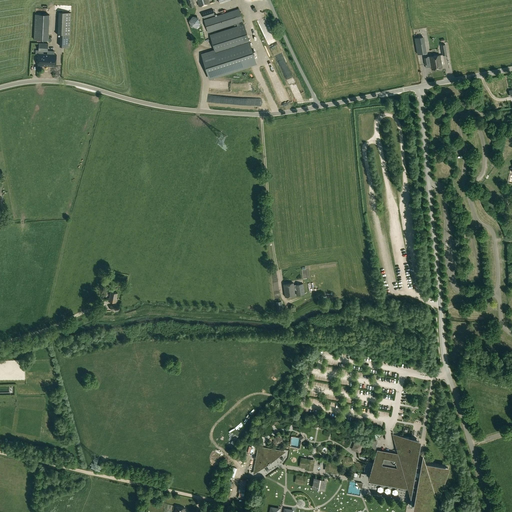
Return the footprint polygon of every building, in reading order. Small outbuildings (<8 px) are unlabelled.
[(208,33),(237,24),(237,26),(209,35),(216,55),(213,56),(211,52),(201,55),(209,78),(256,63),(244,24),(243,21),(239,8),(204,20),(208,33)] [(213,9),(202,13),(204,18),(215,15),(213,9)] [(59,12),(58,34),(70,34),(71,13),(59,12)] [(48,40),(49,15),(35,14),(34,39),(37,39),(48,40)] [(191,26),(201,23),(199,15),(189,17),(191,26)] [(60,35),(59,46),(68,47),(69,35),(60,35)] [(39,51),(39,54),(43,54),(43,52),(48,52),(48,43),(39,43),(38,51),(39,51)] [(424,44),(416,45),(417,54),(425,53),(424,44)] [(38,54),(38,66),(56,66),(56,55),(43,54),(39,54),(38,54)] [(430,58),(428,59),(429,64),(429,65),(431,65),(432,69),(442,68),(440,55),(429,57),(430,58)] [(301,101),(307,98),(301,84),(294,87),(301,101)] [(285,297),(295,296),(294,290),(294,285),(293,283),(283,285),(285,297)] [(296,285),(294,285),(294,290),(296,290),(296,295),(305,294),(303,284),(296,285)] [(108,301),(116,303),(117,299),(116,299),(118,293),(111,292),(110,298),(109,298),(108,301)] [(439,511),(434,494),(439,495),(445,476),(444,475),(446,469),(447,470),(446,474),(448,468),(425,464),(423,459),(423,463),(421,463),(420,462),(420,461),(419,461),(418,461),(417,461),(417,462),(415,462),(415,458),(418,442),(408,440),(409,439),(401,437),(401,438),(408,439),(408,440),(394,438),(399,455),(378,451),(374,464),(375,464),(371,478),(370,477),(372,473),(371,473),(369,479),(373,479),(373,478),(405,484),(405,485),(408,486),(410,491),(410,488),(412,489),(418,490),(418,491),(418,492),(415,507),(425,509),(425,511),(431,511),(432,511),(425,510),(425,509),(439,511)] [(363,445),(355,441),(352,449),(359,452),(363,445)] [(278,456),(278,452),(264,450),(264,448),(259,447),(254,473),(268,463),(269,464),(271,463),(270,462),(278,456)] [(312,461),(302,459),(301,466),(307,467),(307,468),(311,469),(312,461)] [(326,470),(336,472),(338,465),(327,463),(326,470)] [(323,488),(325,481),(315,479),(314,486),(323,488)]
